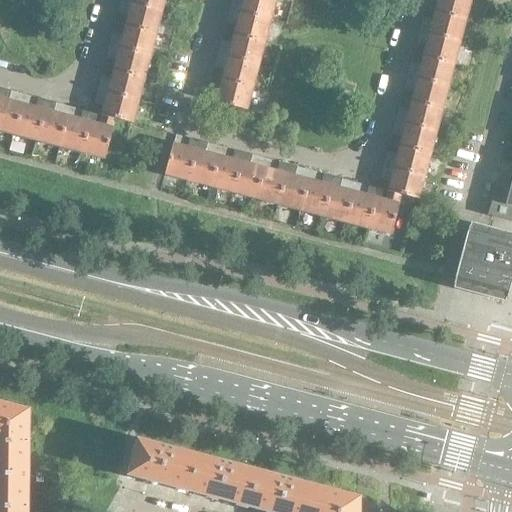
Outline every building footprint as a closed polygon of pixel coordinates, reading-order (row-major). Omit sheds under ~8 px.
[(161,11),(163,0),(120,0),(120,1),(161,11)] [(269,21),(274,0),(231,0),(229,10),(269,21)] [(465,20),(470,0),(426,0),(425,5),(435,7),(434,12),(465,20)] [(155,34),(161,11),(120,1),(115,19),(125,21),(124,25),(155,34)] [(263,43),(269,21),(229,10),(224,28),(233,31),(232,35),(263,43)] [(459,42),(465,20),(434,12),(432,16),(423,13),(418,31),(459,42)] [(149,56),(155,34),(124,25),(123,29),(113,27),(108,45),(149,56)] [(453,65),(459,42),(418,31),(413,50),(423,52),(422,56),(453,65)] [(257,65),(263,43),(232,35),(231,39),(222,36),(217,55),(257,65)] [(143,79),(149,56),(108,45),(104,64),(113,66),(112,70),(143,79)] [(251,88),(257,65),(217,55),(212,73),(221,76),(220,80),(251,88)] [(447,87),(453,65),(422,56),(421,60),(411,58),(406,76),(447,87)] [(137,101),(143,79),(112,70),(111,74),(101,72),(97,90),(137,101)] [(441,110),(447,87),(406,76),(401,95),(411,97),(410,101),(441,110)] [(245,111),(251,88),(220,80),(219,84),(210,81),(205,100),(214,102),(214,103),(245,111)] [(0,132),(13,136),(24,95),(6,90),(3,100),(0,98),(0,132)] [(131,124),(137,101),(97,90),(92,109),(101,111),(100,116),(114,120),(131,124)] [(36,142),(44,110),(40,109),(42,100),(24,95),(13,136),(36,142)] [(435,132),(441,110),(410,101),(409,105),(399,103),(394,121),(435,132)] [(58,148),(69,107),(50,102),(48,111),(44,110),(36,142),(58,148)] [(80,153),(89,122),(85,121),(87,112),(69,107),(58,148),(80,153)] [(113,124),(114,120),(100,116),(99,120),(113,124)] [(112,128),(113,124),(99,120),(97,125),(112,128)] [(429,154),(435,132),(394,121),(390,140),(399,142),(398,146),(429,154)] [(112,128),(97,125),(89,122),(80,153),(104,160),(112,128)] [(187,182),(195,150),(191,149),(194,140),(175,135),(173,145),(172,144),(163,175),(187,182)] [(209,188),(220,147),(202,142),(199,152),(195,150),(187,182),(209,188)] [(423,177),(429,154),(398,146),(397,150),(387,148),(383,166),(423,177)] [(232,194),(240,162),(236,161),(239,152),(220,147),(209,188),(232,194)] [(254,200),(265,159),(247,154),(244,163),(240,162),(232,194),(254,200)] [(277,205),(285,174),(281,173),(283,164),(265,159),(254,200),(277,205)] [(299,211),(310,171),(292,166),(289,175),(285,174),(277,205),(299,211)] [(417,200),(423,177),(383,166),(378,184),(387,187),(386,192),(400,196),(417,200)] [(322,217),(330,186),(326,185),(328,176),(310,171),(299,211),(322,217)] [(344,223),(355,183),(336,178),(334,187),(330,186),(322,217),(344,223)] [(366,229),(375,198),(371,197),(373,188),(355,183),(344,223),(366,229)] [(399,200),(400,196),(386,192),(385,196),(399,200)] [(398,204),(399,200),(385,196),(383,200),(398,204)] [(398,204),(383,200),(375,198),(366,229),(390,236),(398,204)] [(511,221),(511,215),(511,205),(510,205),(491,200),(487,215),(511,221)] [(506,299),(511,276),(511,238),(467,227),(452,285),(506,299)] [(0,477),(26,478),(27,435),(27,411),(0,404),(0,477)] [(186,493),(196,456),(135,440),(125,477),(186,493)] [(246,508),(256,472),(196,456),(186,493),(246,508)] [(321,511),(327,491),(256,472),(246,508),(260,511),(309,511),(311,509),(321,511)] [(22,511),(23,502),(26,502),(26,478),(0,477),(0,511),(22,511)] [(357,511),(357,499),(327,491),(321,511),(311,509),(309,511),(357,511)]
